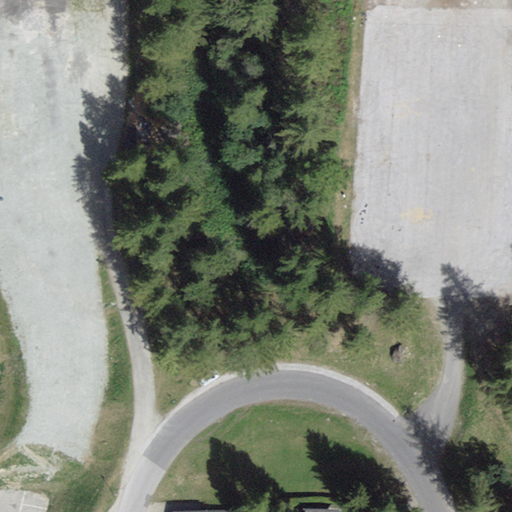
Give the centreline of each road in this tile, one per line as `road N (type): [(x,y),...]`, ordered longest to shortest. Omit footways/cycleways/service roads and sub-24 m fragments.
road 1 (track): [(146,464),(136,349),(108,245),(101,170),(118,65),(114,0)]
road 2 (residential): [(128,511),(146,464),(206,408),(285,380),(341,396),(383,422),(417,454),(439,511)]
